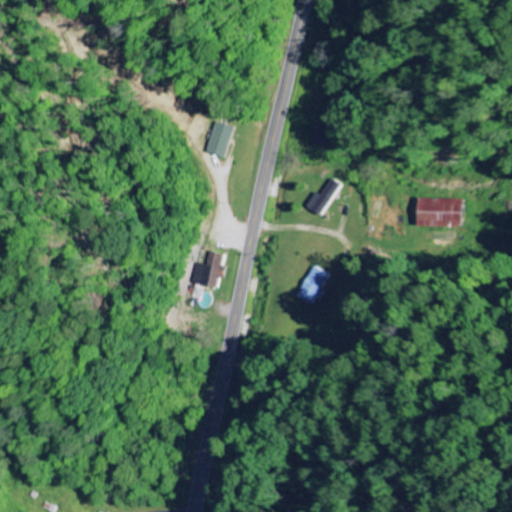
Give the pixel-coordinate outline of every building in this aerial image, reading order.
[(231,159),(237,128),(215,124),(209,154),(231,159)] [(326,196),(322,194),(312,208),(325,217),(347,186),(338,180),(326,196)] [(468,201),(427,199),(427,228),(467,229),(468,201)] [(219,280),(225,281),(228,269),(223,268),(225,256),(209,252),(206,266),(200,264),(196,284),(217,288),(219,280)] [(334,276),(320,267),(301,297),(318,308),(328,292),(325,290),(334,276)]
